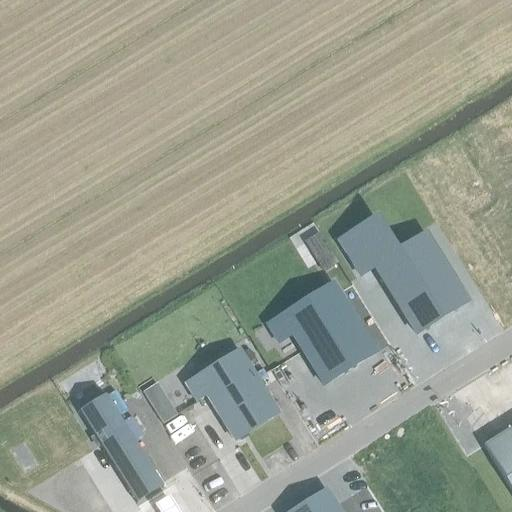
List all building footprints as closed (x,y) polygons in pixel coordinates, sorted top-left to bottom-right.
[(511,200),(485,157),(433,190),(443,208),(452,203),(505,288),(511,283),(511,200)] [(375,219),(338,242),(360,277),(373,269),(416,336),(467,304),(425,236),(397,253),(375,219)] [(320,236),(305,245),(324,275),(339,266),(320,236)] [(292,335),(324,386),(375,354),(332,285),(267,326),(278,344),(292,335)] [(197,378),(186,385),(197,403),(206,397),(235,442),(247,461),(290,434),(278,416),(238,352),(216,365),(206,349),(186,361),(197,378)] [(105,396),(104,396),(106,399),(82,415),(80,412),(79,412),(137,505),(138,504),(136,501),(160,486),(162,489),(163,488),(105,396)] [(170,408),(156,417),(162,427),(177,418),(170,408)] [(511,428),(483,447),(511,492),(511,428)] [(493,511),(441,429),(380,467),(408,511),(493,511)] [(161,504),(153,509),(155,511),(175,511),(167,500),(161,504)]
